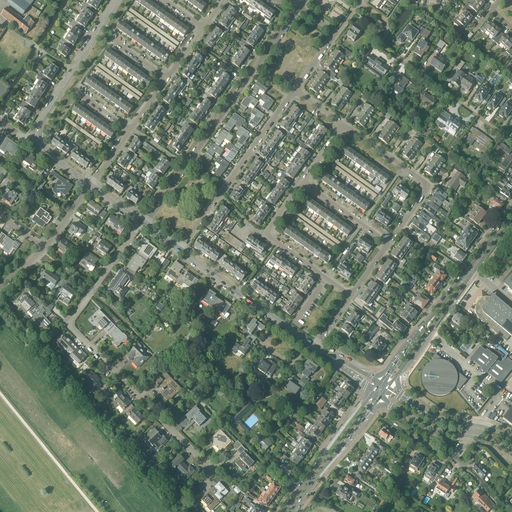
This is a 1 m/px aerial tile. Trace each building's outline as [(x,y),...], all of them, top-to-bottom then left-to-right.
[(3,0),(7,3),(23,15),(34,0),(3,0)] [(84,2),(83,5),(89,9),(90,6),(96,10),(100,3),(94,0),(90,0),(88,4),(84,2)] [(150,2),(147,0),(144,0),(140,5),(145,9),(150,2)] [(198,0),(195,0),(192,5),(197,9),(201,2),(198,0)] [(256,0),(253,0),(249,5),(248,7),(253,11),(254,9),(255,9),(260,2),(256,0)] [(381,5),(374,0),(372,0),(370,3),(378,9),(381,5)] [(483,0),(474,0),(473,2),(481,9),(483,6),(484,4),(482,2),(483,0)] [(155,6),(150,2),(145,9),(150,12),(155,6)] [(201,2),(197,9),(202,12),(206,6),(201,2)] [(265,6),(260,2),(255,9),(260,13),(265,6)] [(481,9),(473,2),(470,5),(468,4),(464,7),(472,14),(474,11),(476,13),(478,11),(479,11),(481,9)] [(81,11),(78,15),(80,16),(89,21),(93,15),(87,11),(89,9),(83,5),(81,4),(80,5),(82,6),(81,8),(80,9),(81,11)] [(155,6),(150,12),(155,16),(160,9),(155,6)] [(270,9),(265,6),(260,13),(265,16),(270,9)] [(472,14),(464,7),(461,11),(463,13),(460,16),(469,23),(471,21),(470,20),(472,18),(470,16),(472,14)] [(1,15),(13,24),(26,34),(34,24),(30,20),(31,19),(27,16),(24,20),(7,8),(1,15)] [(226,13),(233,18),(237,13),(230,8),(226,13)] [(165,12),(160,9),(155,16),(160,19),(165,12)] [(270,9),(265,16),(263,18),(270,23),(273,19),(272,17),(275,13),(270,9)] [(169,16),(165,12),(160,19),(165,23),(169,16)] [(233,18),(226,13),(222,18),(229,23),(231,25),(235,20),(233,18)] [(73,20),(71,23),(78,27),(79,25),(85,28),(89,21),(80,16),(76,22),(73,20)] [(174,19),(169,16),(165,23),(169,26),(174,19)] [(469,23),(460,16),(457,20),(455,18),(452,22),(460,28),(462,26),(464,28),(466,25),(466,26),(469,23)] [(229,23),(222,18),(219,23),(220,24),(218,27),(220,28),(227,33),(229,31),(226,28),(229,23)] [(179,23),(174,19),(169,26),(174,30),(179,23)] [(121,32),(126,26),(121,22),(116,29),(121,32)] [(73,28),(69,34),(78,39),(82,33),(76,29),(78,27),(71,23),(70,26),(73,28)] [(179,23),(174,30),(179,33),(184,26),(179,23)] [(346,36),(354,42),(362,30),(359,28),(360,25),(357,23),(355,25),(346,36)] [(489,35),(496,26),(494,24),(493,25),(491,23),(489,25),(486,23),(480,30),(484,34),(486,32),(489,35)] [(131,29),(126,26),(121,32),(126,36),(131,29)] [(189,30),(184,26),(179,33),(184,37),(189,30)] [(408,26),(406,29),(404,28),(396,40),(401,44),(406,37),(412,42),(415,38),(417,39),(424,30),(421,28),(418,33),(408,26)] [(499,29),(496,26),(489,35),(493,38),(491,40),(495,43),(501,35),(499,33),(500,31),(498,29),(499,29)] [(257,27),(253,33),(260,38),(264,32),(257,27)] [(220,28),(218,30),(215,28),(211,33),(218,38),(220,39),(221,37),(221,38),(224,35),(225,36),(226,34),(228,35),(229,34),(227,33),(220,28)] [(136,33),(131,29),(126,36),(131,39),(136,33)] [(420,37),(425,40),(430,33),(425,30),(420,37)] [(136,33),(131,39),(136,43),(141,36),(136,33)] [(218,38),(211,33),(208,38),(215,43),(218,38)] [(260,38),(253,33),(249,38),(256,43),(260,38)] [(62,38),(60,41),(66,45),(67,42),(73,46),(78,39),(69,34),(65,41),(62,38)] [(501,35),(495,43),(499,46),(500,44),(504,47),(511,39),(508,36),(508,37),(505,35),(504,37),(501,35)] [(145,40),(141,36),(136,43),(141,46),(145,40)] [(215,43),(208,38),(204,43),(211,48),(215,43)] [(243,40),(241,43),(248,48),(250,46),(253,48),(256,43),(249,38),(246,43),(243,40)] [(150,43),(145,40),(141,46),(145,50),(150,43)] [(62,46),(57,52),(66,58),(70,51),(64,47),(66,45),(60,41),(58,44),(62,46)] [(424,53),(426,54),(429,49),(426,47),(427,45),(421,41),(417,48),(418,49),(415,53),(421,58),(424,53)] [(445,44),(440,41),(436,46),(441,50),(445,44)] [(150,43),(145,50),(150,53),(155,47),(150,43)] [(248,48),(241,43),(239,45),(238,45),(237,47),(241,50),(238,53),(245,58),(249,53),(246,51),(248,48)] [(160,50),(155,47),(150,53),(155,57),(160,50)] [(329,59),(338,65),(344,57),(346,58),(348,56),(352,59),(355,55),(352,53),(351,54),(345,49),(341,55),(335,50),(329,59)] [(109,60),(113,54),(108,50),(104,57),(109,60)] [(160,50),(155,57),(160,60),(165,53),(160,50)] [(245,58),(238,53),(236,51),(233,56),(235,58),(242,63),(245,58)] [(165,53),(160,60),(165,64),(170,57),(165,53)] [(118,57),(113,54),(109,60),(113,64),(118,57)] [(192,59),(200,64),(203,59),(206,61),(208,58),(201,54),(199,56),(196,54),(192,59)] [(370,55),(364,63),(372,69),(375,71),(383,77),(388,69),(382,64),(384,63),(377,58),(376,60),(370,55)] [(441,57),(437,55),(430,65),(441,72),(448,63),(440,58),(441,57)] [(123,61),(118,57),(113,64),(118,67),(123,61)] [(242,63),(235,58),(231,63),(238,68),(242,63)] [(200,64),(192,59),(189,64),(196,69),(200,64)] [(338,65),(329,59),(323,67),(325,68),(323,70),(334,78),(336,75),(333,73),(338,65)] [(454,67),(456,68),(460,71),(464,64),(459,60),(454,67)] [(123,61),(118,67),(123,71),(128,64),(123,61)] [(46,70),(55,75),(58,70),(50,64),(46,70)] [(128,64),(123,71),(128,74),(133,67),(128,64)] [(189,64),(185,69),(192,74),(196,69),(189,64)] [(133,67),(128,74),(133,77),(137,71),(133,67)] [(192,74),(185,69),(182,74),(185,77),(183,80),(189,84),(191,81),(189,80),(192,74)] [(223,69),(218,76),(218,77),(220,79),(227,84),(231,79),(227,76),(229,74),(223,69)] [(39,73),(38,76),(47,82),(48,80),(51,81),(55,75),(46,70),(43,75),(39,73)] [(320,71),(314,80),(323,86),(329,78),(332,80),(334,78),(323,70),(322,73),(320,71)] [(142,74),(137,71),(133,77),(138,81),(142,74)] [(458,72),(451,82),(459,88),(460,86),(466,77),(458,72)] [(466,77),(460,86),(468,92),(475,82),(480,85),(486,77),(483,75),(481,79),(475,75),(474,77),(469,73),(466,77)] [(147,78),(142,74),(138,81),(142,84),(147,78)] [(389,87),(400,95),(403,91),(402,90),(409,82),(399,75),(397,77),(402,81),(400,84),(398,82),(395,79),(394,80),(389,87)] [(47,82),(38,76),(36,79),(39,81),(36,87),(44,92),(48,86),(45,85),(47,82)] [(89,87),(94,80),(89,77),(84,83),(89,87)] [(152,81),(147,78),(142,84),(147,88),(152,81)] [(345,82),(340,78),(336,83),(341,87),(345,82)] [(220,79),(216,84),(223,89),(227,84),(220,79)] [(94,80),(89,87),(94,90),(99,84),(94,80)] [(177,80),(174,86),(181,91),(182,92),(186,86),(187,87),(189,84),(183,80),(181,83),(177,80)] [(323,86),(314,80),(308,88),(317,94),(323,86)] [(115,81),(114,83),(111,86),(112,86),(109,90),(110,90),(111,90),(113,92),(114,89),(112,88),(114,86),(117,89),(119,87),(120,84),(115,81)] [(249,93),(254,97),(259,90),(264,94),(268,88),(258,81),(255,85),(255,84),(250,91),(251,91),(249,93)] [(99,84),(94,90),(99,94),(104,87),(99,84)] [(216,84),(213,89),(220,94),(223,89),(216,84)] [(487,94),(491,89),(485,85),(484,87),(483,86),(476,97),(475,99),(479,101),(480,100),(482,101),(483,100),(486,102),(490,97),(487,94)] [(174,86),(170,90),(177,95),(181,91),(174,86)] [(36,87),(32,92),(41,97),(44,92),(36,87)] [(108,91),(104,87),(99,94),(104,97),(108,91)] [(29,90),(27,89),(26,88),(25,90),(31,94),(29,97),(37,103),(41,97),(32,92),(29,90)] [(206,92),(204,95),(211,100),(212,97),(216,99),(220,94),(213,89),(211,88),(207,93),(206,92)] [(337,96),(346,102),(352,94),(343,88),(337,96)] [(177,95),(170,90),(166,96),(173,101),(177,95)] [(108,91),(104,97),(108,101),(113,94),(108,91)] [(418,99),(424,104),(425,103),(431,107),(435,102),(430,99),(431,98),(423,92),(418,99)] [(506,99),(497,93),(496,95),(495,95),(488,105),(488,106),(487,107),(490,110),(492,108),(494,110),(499,103),(502,105),(506,99)] [(118,98),(113,94),(108,101),(113,104),(118,98)] [(259,102),(263,105),(261,108),(267,112),(271,105),(274,101),(264,94),(259,102)] [(205,100),(201,105),(209,111),(211,109),(210,108),(212,105),(209,102),(211,100),(204,95),(202,98),(205,100)] [(239,107),(244,111),(249,104),(254,107),(258,102),(248,95),(245,98),(240,104),(241,105),(239,107)] [(368,99),(364,95),(360,100),(365,104),(368,99)] [(173,101),(166,96),(163,101),(166,103),(164,106),(171,110),(172,108),(170,106),(173,101)] [(346,102),(337,96),(331,104),(340,110),(346,102)] [(22,101),(20,104),(26,108),(28,105),(34,108),(37,103),(29,97),(25,103),(22,101)] [(123,101),(118,98),(113,104),(118,108),(123,101)] [(123,101),(118,108),(123,111),(128,104),(123,101)] [(511,103),(509,102),(507,103),(500,113),(500,114),(499,116),(502,118),(504,116),(506,118),(511,112),(511,103)] [(26,108),(20,104),(18,107),(22,109),(18,114),(27,119),(30,113),(24,110),(26,108)] [(77,115),(81,108),(76,104),(72,111),(77,115)] [(133,108),(128,104),(123,111),(128,115),(133,108)] [(201,105),(198,110),(205,115),(207,112),(208,112),(209,111),(201,105)] [(360,113),(369,119),(375,111),(366,105),(360,113)] [(159,106),(155,112),(162,116),(166,111),(168,113),(171,110),(164,106),(162,109),(159,106)] [(292,111),(291,112),(297,117),(301,112),(302,113),(303,111),(298,107),(296,109),(294,107),(294,108),(293,107),(292,107),(291,109),(291,110),(292,111)] [(86,111),(81,108),(77,115),(82,118),(86,111)] [(251,121),(249,124),(255,128),(257,126),(262,119),(261,119),(264,115),(253,108),(250,113),(255,117),(252,121),(251,121)] [(195,109),(192,114),(194,115),(201,120),(205,115),(198,110),(195,109)] [(91,115),(86,111),(82,118),(86,122),(91,115)] [(155,112),(151,116),(158,121),(162,116),(155,112)] [(291,112),(287,117),(294,122),(297,117),(291,112)] [(392,116),(387,112),(383,117),(388,121),(392,116)] [(443,112),(436,122),(439,125),(438,126),(438,127),(439,128),(440,129),(442,129),(443,128),(445,126),(449,129),(455,134),(458,130),(458,129),(461,131),(461,130),(462,131),(465,127),(461,125),(462,124),(459,122),(459,121),(456,119),(456,120),(451,116),(450,117),(443,112)] [(369,119),(360,113),(354,121),(363,127),(369,119)] [(27,119),(18,114),(14,120),(23,125),(27,119)] [(187,119),(185,121),(192,126),(194,123),(197,126),(201,120),(194,115),(192,114),(188,119),(187,119)] [(240,127),(245,121),(236,114),(234,116),(233,115),(230,120),(230,119),(225,125),(226,126),(224,128),(229,132),(234,125),(239,128),(240,127)] [(96,118),(91,115),(86,122),(91,125),(96,118)] [(158,121),(151,116),(148,122),(155,127),(156,128),(160,122),(158,121)] [(287,117),(284,122),(290,127),(294,122),(287,117)] [(96,118),(91,125),(96,128),(101,122),(96,118)] [(184,124),(181,129),(183,131),(190,136),(193,131),(190,129),(192,126),(185,121),(184,124)] [(384,129),(393,136),(398,128),(390,121),(384,129)] [(105,125),(101,122),(96,128),(101,132),(105,125)] [(155,127),(148,122),(144,127),(151,132),(155,127)] [(282,125),(280,127),(283,129),(281,131),(289,137),(291,138),(293,136),(291,135),(289,133),(292,128),(290,127),(284,122),(282,122),(281,124),(282,125)] [(105,125),(101,132),(106,135),(110,129),(105,125)] [(320,126),(317,131),(323,136),(327,131),(320,126)] [(240,127),(239,128),(235,134),(240,138),(235,145),(240,149),(242,146),(242,147),(246,140),(249,136),(247,135),(249,133),(240,127)] [(115,132),(110,129),(106,135),(110,139),(115,132)] [(393,136),(384,129),(378,138),(387,144),(393,136)] [(407,146),(416,153),(422,145),(418,142),(419,140),(419,138),(415,135),(416,133),(410,129),(407,134),(413,138),(407,146)] [(215,145),(218,147),(219,145),(219,146),(225,139),(229,142),(233,137),(223,130),(220,133),(216,139),(216,140),(214,142),(216,143),(215,145)] [(275,134),(274,136),(280,141),(282,142),(286,138),(288,139),(289,137),(281,131),(280,133),(277,131),(276,130),(275,131),(274,133),(274,134),(275,134)] [(315,130),(312,135),(313,136),(320,141),(323,136),(317,131),(315,130)] [(475,130),(465,143),(470,146),(474,140),(479,143),(476,148),(484,153),(492,142),(475,130)] [(183,131),(179,136),(186,141),(190,136),(183,131)] [(0,133),(0,137),(5,141),(1,147),(0,148),(0,149),(5,153),(7,151),(13,155),(19,147),(0,133)] [(56,133),(51,139),(54,141),(52,144),(57,147),(61,141),(56,137),(58,134),(56,133)] [(312,135),(308,140),(317,146),(320,141),(313,136),(312,135)] [(179,136),(175,141),(182,146),(186,141),(179,136)] [(274,136),(270,141),(277,146),(278,146),(279,147),(282,142),(280,141),(274,136)] [(135,139),(131,144),(138,149),(141,144),(135,139)] [(302,143),(301,145),(309,151),(310,149),(313,151),(317,146),(308,140),(308,139),(304,144),(302,143)] [(172,142),(167,148),(174,152),(176,149),(179,152),(182,146),(175,141),(174,140),(172,142)] [(268,144),(267,146),(273,151),(276,152),(277,150),(275,149),(278,146),(277,146),(270,141),(269,140),(268,141),(267,142),(267,143),(268,144)] [(61,141),(57,147),(62,151),(66,144),(61,141)] [(66,144),(62,151),(66,154),(69,151),(71,153),(75,147),(73,145),(72,146),(68,142),(66,144)] [(141,144),(152,152),(154,149),(143,142),(141,144)] [(232,160),(236,154),(239,150),(229,143),(225,148),(230,152),(225,159),(230,163),(232,160)] [(499,147),(495,153),(505,160),(501,165),(507,169),(511,161),(511,159),(511,158),(511,156),(511,148),(511,149),(510,149),(502,143),(499,147)] [(131,144),(128,149),(131,152),(129,154),(135,158),(137,156),(134,154),(138,149),(131,144)] [(218,147),(215,145),(213,144),(210,147),(206,153),(207,154),(205,157),(210,161),(213,158),(212,157),(215,153),(220,156),(223,151),(218,147)] [(301,149),(298,153),(307,160),(310,155),(307,153),(309,151),(301,145),(299,147),(301,149)] [(267,146),(263,151),(270,156),(272,157),(276,152),(273,151),(267,146)] [(346,157),(351,150),(346,146),(341,153),(346,157)] [(416,153),(407,146),(401,154),(410,161),(416,153)] [(439,149),(434,146),(430,151),(435,154),(439,149)] [(75,147),(71,153),(73,155),(71,158),(76,161),(81,155),(82,153),(77,150),(78,149),(75,147)] [(355,153),(351,150),(346,157),(351,160),(355,153)] [(260,156),(259,159),(261,160),(267,164),(269,165),(270,163),(269,162),(272,157),(270,156),(263,151),(259,156),(260,156)] [(22,160),(30,166),(29,168),(33,171),(36,167),(35,167),(37,164),(34,162),(34,163),(33,162),(35,159),(27,153),(22,160)] [(297,153),(294,158),(303,165),(307,160),(298,153),(297,153)] [(360,157),(355,153),(351,160),(356,164),(360,157)] [(124,154),(121,159),(129,165),(133,160),(134,161),(135,158),(129,154),(128,156),(124,154)] [(81,155),(76,161),(81,165),(86,158),(81,155)] [(436,155),(431,163),(439,169),(445,161),(436,155)] [(86,158),(81,165),(86,168),(87,167),(90,169),(95,161),(90,157),(89,158),(87,156),(86,158)] [(222,174),(222,175),(227,168),(226,168),(229,164),(219,157),(215,162),(220,166),(215,173),(220,176),(222,174)] [(365,160),(360,157),(356,164),(360,167),(365,160)] [(294,158),(290,163),(291,163),(300,170),(303,165),(294,158)] [(121,159),(117,164),(126,170),(129,165),(121,159)] [(159,164),(167,170),(171,165),(162,159),(159,164)] [(254,163),(252,166),(259,170),(261,172),(267,164),(261,160),(259,159),(257,161),(256,160),(256,161),(255,161),(253,163),(254,163)] [(370,164),(365,160),(360,167),(365,170),(370,164)] [(291,163),(287,168),(289,170),(296,175),(300,170),(291,163)] [(439,169),(431,163),(425,171),(434,178),(439,169)] [(167,170),(159,164),(155,169),(154,168),(152,170),(158,175),(160,172),(163,175),(167,170)] [(375,167),(370,164),(365,170),(370,174),(375,167)] [(453,169),(458,172),(462,168),(457,164),(453,169)] [(38,172),(41,174),(46,167),(44,165),(38,172)] [(250,169),(248,171),(255,176),(259,170),(252,166),(251,166),(250,168),(250,169)] [(375,167),(370,174),(368,177),(373,180),(375,177),(380,171),(375,167)] [(282,172),(281,174),(282,175),(283,176),(288,180),(290,178),(292,180),(296,175),(289,170),(287,168),(283,173),(282,172)] [(158,175),(152,170),(151,169),(149,172),(151,173),(148,178),(150,179),(156,184),(160,179),(157,177),(158,175)] [(246,174),(245,176),(251,181),(255,176),(248,171),(248,172),(248,171),(246,174)] [(384,174),(380,171),(375,177),(380,181),(384,174)] [(111,187),(116,180),(111,177),(113,174),(110,172),(106,178),(108,180),(106,183),(111,187)] [(457,172),(448,185),(455,190),(460,183),(464,186),(467,181),(463,179),(464,177),(457,172)] [(6,179),(13,184),(17,179),(10,174),(6,179)] [(326,184),(331,178),(326,174),(321,181),(326,184)] [(389,178),(384,174),(380,181),(385,184),(389,178)] [(282,175),(278,180),(281,182),(279,185),(285,190),(286,189),(288,187),(287,187),(289,184),(286,182),(288,180),(283,176),(282,175)] [(242,183),(240,185),(247,190),(248,187),(250,185),(249,184),(251,181),(245,176),(244,177),(244,176),(242,179),(243,179),(241,182),(242,183)] [(60,178),(52,189),(53,190),(52,192),(56,195),(57,193),(59,191),(65,196),(67,195),(68,193),(73,186),(67,182),(60,178)] [(116,180),(111,187),(116,190),(121,184),(122,182),(117,178),(116,180)] [(336,181),(331,178),(326,184),(331,188),(336,181)] [(156,184),(150,179),(146,185),(153,189),(156,184)] [(43,180),(36,191),(38,193),(46,182),(43,180)] [(340,184),(336,181),(331,188),(336,191),(340,184)] [(499,182),(498,184),(499,184),(504,188),(504,189),(511,194),(511,192),(511,186),(507,183),(505,182),(503,185),(499,182)] [(121,184),(116,190),(121,194),(123,191),(126,192),(130,186),(128,185),(126,188),(121,184)] [(345,188),(340,184),(336,191),(340,195),(345,188)] [(498,184),(496,186),(502,191),(500,193),(508,199),(508,198),(509,198),(510,196),(511,194),(504,189),(504,188),(499,184),(498,184)] [(235,190),(233,192),(240,197),(244,191),(245,192),(247,190),(240,185),(238,188),(237,187),(236,187),(235,189),(235,190)] [(279,185),(275,190),(282,195),(282,194),(282,195),(284,192),(285,190),(279,185)] [(399,197),(405,189),(399,185),(393,194),(393,196),(395,197),(396,197),(397,195),(399,197)] [(132,188),(130,186),(126,192),(128,194),(126,197),(131,201),(137,192),(132,189),(132,188)] [(350,191),(345,188),(340,195),(345,198),(350,191)] [(437,188),(434,193),(439,197),(437,200),(442,203),(448,208),(450,204),(444,200),(447,195),(437,188)] [(405,189),(399,197),(405,201),(410,193),(405,189)] [(17,195),(12,191),(11,193),(7,190),(6,190),(5,191),(5,192),(6,192),(2,198),(5,200),(4,202),(5,201),(10,205),(13,201),(15,203),(17,199),(15,198),(17,195)] [(275,190),(271,195),(278,200),(279,200),(280,197),(282,195),(275,190)] [(350,191),(345,198),(350,201),(355,195),(350,191)] [(137,192),(131,201),(136,204),(137,203),(140,205),(145,197),(141,194),(140,195),(137,192)] [(231,195),(230,198),(236,202),(240,197),(233,192),(233,193),(233,192),(231,195)] [(266,200),(264,202),(269,206),(271,203),(274,206),(274,205),(275,205),(277,203),(276,203),(278,200),(271,195),(267,201),(266,200)] [(355,195),(350,201),(355,205),(360,198),(355,195)] [(503,204),(504,203),(506,200),(501,197),(500,197),(497,195),(495,198),(494,199),(493,197),(491,200),(492,201),(489,205),(490,206),(489,208),(493,211),(494,211),(495,209),(498,212),(504,205),(503,204)] [(431,196),(428,201),(434,205),(431,208),(436,211),(446,218),(448,216),(452,210),(450,209),(447,214),(438,208),(442,203),(437,200),(431,196)] [(309,209),(313,202),(308,198),(304,205),(309,209)] [(360,198),(355,205),(360,208),(364,202),(360,198)] [(85,209),(95,216),(93,218),(97,220),(99,216),(103,219),(107,213),(91,201),(85,209)] [(261,204),(257,209),(259,210),(267,216),(267,215),(267,216),(269,213),(270,210),(267,208),(269,206),(264,202),(262,201),(260,203),(261,204)] [(318,205),(313,202),(309,209),(313,212),(318,205)] [(364,202),(360,208),(365,212),(369,205),(364,202)] [(478,208),(474,214),(482,220),(485,216),(484,216),(485,213),(480,210),(482,207),(476,203),(474,205),(478,208)] [(426,204),(422,209),(428,213),(426,216),(431,219),(440,226),(443,223),(433,216),(436,211),(431,208),(426,204)] [(318,205),(313,212),(318,216),(323,209),(318,205)] [(220,210),(219,213),(225,218),(229,212),(223,207),(222,208),(222,207),(220,210)] [(49,216),(49,215),(42,210),(40,208),(31,220),(36,224),(36,223),(42,227),(45,223),(47,224),(51,218),(49,216)] [(323,209),(318,216),(323,219),(328,212),(323,209)] [(258,213),(256,216),(263,221),(265,218),(267,216),(259,210),(258,212),(258,213)] [(380,223),(386,216),(380,212),(381,211),(379,210),(375,216),(376,217),(375,219),(380,223)] [(328,212),(323,219),(328,222),(333,216),(328,212)] [(420,212),(417,216),(423,221),(420,224),(425,227),(434,233),(436,230),(427,223),(431,219),(426,216),(420,212)] [(217,216),(215,218),(222,223),(225,218),(219,213),(218,213),(216,215),(217,216)] [(466,216),(464,219),(468,223),(470,224),(472,221),(477,225),(478,223),(479,223),(482,220),(474,214),(470,219),(466,216)] [(105,225),(109,228),(110,226),(121,234),(127,226),(112,215),(105,225)] [(256,216),(252,222),(259,227),(259,226),(260,226),(261,224),(263,221),(256,216)] [(337,219),(333,216),(328,222),(333,226),(337,219)] [(386,216),(380,223),(386,227),(391,220),(386,216)] [(213,221),(211,223),(220,229),(224,224),(222,223),(215,218),(214,218),(213,218),(212,220),(212,221),(213,221)] [(337,219),(333,226),(337,229),(342,223),(337,219)] [(413,225),(411,229),(415,231),(425,239),(427,236),(428,236),(422,231),(425,227),(420,224),(415,219),(411,224),(413,225)] [(69,233),(72,235),(73,233),(74,234),(76,232),(81,236),(82,234),(83,235),(85,231),(84,231),(85,229),(92,234),(94,231),(84,224),(82,227),(81,226),(78,223),(77,225),(75,224),(71,229),(69,232),(69,233)] [(220,229),(211,223),(211,224),(210,223),(208,226),(209,226),(207,229),(216,235),(220,229)] [(342,223),(337,229),(342,233),(347,226),(342,223)] [(468,223),(462,231),(464,233),(465,232),(474,239),(476,235),(477,232),(478,232),(479,230),(471,225),(470,224),(468,223)] [(289,237),(293,230),(288,226),(284,233),(289,237)] [(347,226),(342,233),(347,236),(352,230),(347,226)] [(298,233),(293,230),(289,237),(293,240),(298,233)] [(93,239),(95,237),(99,240),(102,235),(97,231),(93,236),(88,243),(91,245),(93,242),(92,242),(92,241),(93,242),(94,240),(93,239)] [(464,233),(461,238),(470,244),(474,239),(465,232),(464,233)] [(298,233),(293,240),(298,244),(303,237),(298,233)] [(0,236),(0,245),(3,247),(1,250),(7,255),(14,245),(13,244),(14,242),(2,234),(0,236)] [(435,234),(431,239),(437,244),(441,238),(435,234)] [(197,242),(194,247),(195,247),(194,248),(197,249),(199,251),(204,244),(206,241),(199,236),(195,241),(197,242)] [(250,246),(255,240),(255,239),(253,237),(252,238),(250,236),(245,243),(250,246)] [(303,237),(298,244),(303,247),(308,240),(303,237)] [(362,237),(357,245),(362,249),(365,244),(368,241),(362,237)] [(143,246),(139,252),(147,258),(151,252),(154,254),(157,249),(148,243),(149,242),(144,238),(140,244),(143,246)] [(399,243),(408,250),(412,244),(416,247),(418,244),(411,239),(409,242),(404,238),(402,241),(401,240),(399,243)] [(458,240),(455,244),(464,251),(467,247),(468,247),(470,244),(461,238),(458,241),(458,240)] [(63,240),(57,248),(69,256),(74,248),(63,240)] [(257,241),(255,240),(250,246),(255,250),(260,243),(258,241),(257,241)] [(313,244),(308,240),(303,247),(308,250),(313,244)] [(102,241),(96,248),(106,255),(112,247),(102,241)] [(362,249),(361,250),(366,254),(368,252),(373,245),(372,244),(368,241),(365,244),(362,249)] [(260,243),(255,250),(254,252),(262,258),(263,256),(264,255),(266,252),(264,251),(266,247),(265,247),(266,247),(263,245),(260,243)] [(408,250),(399,243),(396,247),(397,247),(396,250),(404,256),(406,257),(410,251),(408,250)] [(204,244),(199,251),(200,251),(202,253),(205,254),(210,248),(204,244)] [(313,244),(308,250),(313,254),(317,247),(313,244)] [(210,248),(205,254),(205,255),(207,257),(208,257),(210,258),(215,251),(217,249),(211,245),(210,248)] [(317,247),(313,254),(317,257),(322,251),(317,247)] [(454,247),(450,253),(455,256),(454,258),(461,263),(466,256),(459,251),(454,247)] [(404,256),(396,250),(394,249),(392,252),(393,253),(391,256),(397,259),(395,262),(402,267),(405,262),(405,261),(402,259),(404,256)] [(215,251),(210,258),(210,259),(212,261),(213,260),(215,262),(216,261),(218,263),(223,256),(221,254),(220,255),(215,251)] [(327,254),(322,251),(317,257),(322,261),(327,254)] [(350,253),(348,251),(339,263),(342,265),(337,271),(340,273),(339,274),(342,277),(349,266),(347,265),(348,264),(344,261),(350,253)] [(147,258),(139,252),(137,255),(136,254),(126,267),(134,273),(139,267),(141,269),(149,259),(147,258)] [(79,264),(91,273),(95,267),(94,266),(98,261),(87,254),(85,257),(84,256),(82,259),(83,259),(79,264)] [(271,261),(268,264),(273,267),(275,265),(280,258),(275,254),(274,256),(272,255),(269,259),(271,261)] [(327,254),(322,261),(327,264),(332,258),(327,254)] [(223,256),(218,263),(221,265),(220,266),(221,266),(220,267),(223,269),(223,268),(226,270),(231,263),(225,259),(227,257),(224,255),(223,256)] [(157,264),(160,267),(165,260),(162,257),(157,264)] [(280,258),(275,265),(279,268),(284,261),(284,260),(285,259),(285,258),(283,257),(282,258),(281,259),(280,258)] [(162,272),(169,262),(166,260),(159,269),(162,272)] [(284,261),(279,268),(283,271),(289,264),(287,263),(288,262),(288,260),(286,260),(285,260),(284,261)] [(402,267),(395,262),(393,264),(388,261),(386,263),(385,262),(383,265),(384,266),(392,272),(396,267),(402,271),(404,268),(402,267)] [(176,282),(181,275),(179,273),(183,268),(176,263),(167,275),(176,282)] [(231,263),(226,270),(228,272),(229,272),(231,274),(236,267),(231,263)] [(283,271),(282,273),(286,276),(293,267),(293,266),(293,265),(292,264),(291,264),(290,265),(289,264),(283,271)] [(435,264),(433,267),(437,270),(435,272),(436,272),(434,275),(435,276),(435,275),(442,281),(443,282),(445,279),(445,278),(446,276),(438,271),(440,268),(435,264)] [(350,267),(349,266),(342,277),(345,279),(346,278),(349,279),(353,273),(349,270),(351,268),(350,267)] [(381,268),(378,271),(388,278),(392,272),(384,266),(382,269),(381,268)] [(134,273),(126,267),(124,270),(123,269),(112,284),(108,290),(121,299),(127,290),(125,289),(125,288),(122,286),(127,280),(130,282),(136,274),(134,273)] [(236,267),(231,274),(233,276),(234,276),(236,277),(241,270),(236,267)] [(293,267),(286,276),(288,278),(290,276),(292,278),(298,270),(297,270),(293,267)] [(236,278),(239,280),(239,279),(241,281),(242,281),(244,283),(246,279),(249,276),(247,274),(241,270),(236,277),(236,278)] [(44,274),(39,280),(43,284),(45,282),(47,281),(50,283),(52,284),(51,286),(50,285),(49,285),(48,288),(50,290),(51,290),(54,286),(55,286),(56,284),(59,286),(64,279),(60,277),(59,276),(58,279),(55,276),(51,274),(47,271),(45,274),(44,274)] [(388,278),(378,271),(376,275),(377,276),(376,278),(381,282),(379,284),(386,289),(388,287),(386,286),(391,280),(388,278)] [(181,275),(176,282),(182,286),(184,283),(191,289),(189,291),(193,294),(199,287),(195,285),(198,281),(186,273),(183,276),(181,275)] [(148,281),(138,274),(137,275),(147,283),(148,281)] [(511,274),(503,285),(511,291),(511,292),(511,293),(511,294),(511,293),(511,274)] [(304,281),(304,282),(312,287),(315,283),(313,282),(315,280),(309,275),(307,277),(304,281)] [(432,277),(430,279),(432,281),(440,286),(442,283),(441,283),(442,281),(435,275),(435,276),(433,277),(432,277)] [(64,279),(59,286),(60,287),(62,289),(60,292),(63,295),(66,297),(63,302),(67,305),(76,293),(72,290),(68,288),(66,286),(69,283),(67,282),(64,279)] [(256,291),(263,282),(258,279),(251,288),(256,291)] [(302,280),(299,284),(301,286),(309,291),(312,287),(304,282),(304,281),(302,280)] [(429,283),(428,285),(429,285),(435,290),(436,289),(437,290),(440,286),(432,281),(430,283),(429,283)] [(267,285),(263,282),(256,291),(260,294),(265,287),(267,285)] [(370,285),(367,288),(377,295),(381,289),(384,292),(386,289),(379,284),(377,287),(372,283),(370,285)] [(299,284),(296,288),(298,290),(306,295),(309,291),(301,286),(299,284)] [(426,287),(424,290),(432,295),(433,294),(434,294),(436,291),(435,290),(429,285),(427,288),(426,287)] [(265,287),(260,294),(264,297),(271,288),(269,290),(265,287)] [(276,291),(271,288),(264,297),(269,301),(276,291)] [(377,295),(367,288),(365,291),(366,292),(364,294),(373,301),(377,295)] [(204,298),(202,301),(213,309),(214,307),(220,299),(214,295),(215,293),(210,290),(205,297),(204,297),(203,298),(204,298)] [(276,291),(269,301),(273,304),(279,296),(280,294),(276,291)] [(295,292),(293,292),(290,297),(292,299),(292,298),(300,304),(303,299),(297,295),(298,294),(295,292)] [(42,308),(44,306),(34,294),(29,299),(25,296),(19,302),(21,304),(19,307),(25,313),(28,311),(32,317),(39,311),(34,305),(37,303),(42,308)] [(373,301),(364,294),(363,294),(361,297),(362,298),(360,300),(365,304),(363,306),(372,312),(374,310),(370,307),(372,304),(371,304),(373,301)] [(419,294),(416,298),(419,300),(425,305),(429,301),(421,295),(419,294)] [(494,298),(490,297),(487,297),(485,297),(483,298),(482,299),(480,300),(479,301),(477,302),(476,304),(476,306),(475,308),(475,309),(475,311),(475,313),(476,315),(477,317),(478,318),(480,320),(505,341),(510,336),(511,337),(511,311),(494,296),(494,298)] [(292,299),(289,302),(297,308),(300,304),(292,298),(292,299)] [(416,298),(413,302),(414,303),(416,304),(422,309),(425,305),(419,300),(416,298)] [(214,307),(213,309),(216,311),(224,317),(227,319),(229,315),(227,313),(232,306),(227,302),(226,303),(220,299),(214,307)] [(289,302),(286,307),(294,312),(297,308),(289,302)] [(42,308),(39,311),(32,317),(44,329),(50,323),(42,314),(45,311),(47,314),(50,312),(54,306),(49,303),(46,307),(44,306),(42,308)] [(408,306),(404,311),(406,313),(414,319),(416,316),(415,316),(417,313),(410,308),(408,306)] [(294,312),(286,307),(283,311),(291,316),(294,312)] [(108,333),(114,326),(110,322),(111,322),(99,310),(92,317),(98,323),(97,324),(102,330),(104,329),(108,333)] [(350,318),(357,323),(359,319),(360,320),(363,316),(354,310),(351,313),(352,314),(350,318)] [(404,311),(400,317),(402,318),(409,324),(411,321),(412,322),(414,319),(406,313),(404,311)] [(459,326),(462,322),(464,323),(465,321),(464,320),(464,319),(462,317),(460,315),(460,316),(456,313),(453,316),(454,317),(452,320),(452,322),(450,324),(458,330),(460,327),(459,326)] [(385,325),(388,322),(386,320),(387,318),(383,315),(383,314),(378,320),(385,325)] [(357,323),(350,318),(347,322),(346,321),(343,324),(345,325),(351,330),(353,331),(355,327),(354,326),(357,323)] [(250,338),(252,336),(251,335),(256,327),(262,331),(265,327),(254,319),(242,336),(246,339),(248,336),(250,338)] [(393,326),(388,322),(385,325),(392,331),(392,330),(393,329),(401,335),(403,332),(404,333),(406,330),(405,330),(406,329),(401,325),(402,324),(400,323),(399,324),(397,322),(393,326)] [(470,331),(475,335),(478,331),(475,329),(475,328),(470,324),(469,325),(473,328),(470,331)] [(351,330),(345,325),(342,329),(341,328),(338,332),(347,338),(350,334),(349,333),(351,330)] [(117,328),(114,326),(108,333),(110,335),(109,335),(115,341),(113,343),(117,347),(119,345),(119,346),(120,345),(120,344),(122,342),(123,343),(127,339),(117,328)] [(62,338),(57,344),(61,348),(62,347),(68,353),(75,346),(63,334),(61,337),(62,338)] [(248,336),(246,339),(247,340),(242,347),(236,343),(231,351),(235,354),(238,350),(242,353),(242,354),(244,356),(256,339),(252,336),(250,338),(248,336)] [(374,346),(381,352),(385,346),(380,342),(382,340),(378,337),(372,345),(374,346)] [(141,347),(138,344),(126,356),(130,361),(136,355),(138,357),(132,363),(138,368),(148,357),(140,349),(141,347)] [(75,346),(68,353),(79,364),(86,357),(85,357),(87,356),(83,352),(82,354),(75,346)] [(374,346),(370,351),(372,352),(370,354),(378,360),(381,356),(380,356),(383,353),(381,352),(374,346)] [(470,359),(482,369),(481,369),(481,370),(479,370),(479,371),(479,372),(480,373),(481,374),(482,374),(483,374),(484,374),(485,374),(486,373),(487,373),(500,384),(511,369),(511,362),(505,357),(500,363),(497,360),(498,359),(486,349),(485,351),(480,347),(470,359)] [(429,391),(430,392),(432,393),(433,393),(435,394),(436,394),(437,394),(438,394),(439,394),(440,394),(442,394),(443,394),(444,394),(445,393),(447,392),(448,392),(448,391),(449,391),(450,390),(451,390),(451,389),(452,388),(453,388),(453,387),(453,386),(454,385),(459,391),(467,380),(435,354),(432,358),(436,363),(434,363),(433,364),(432,364),(431,365),(430,366),(429,366),(428,367),(427,368),(427,369),(426,370),(425,371),(425,372),(424,373),(424,374),(424,375),(423,376),(423,377),(423,378),(423,379),(423,380),(423,381),(424,382),(424,383),(424,384),(425,385),(425,386),(426,387),(427,388),(427,389),(428,390),(429,391)] [(65,358),(60,363),(63,366),(68,361),(65,358)] [(262,361),(257,369),(265,375),(267,372),(271,375),(275,370),(274,369),(277,366),(269,360),(266,364),(262,361)] [(302,378),(300,381),(305,385),(309,387),(310,384),(311,384),(308,381),(309,380),(308,378),(311,373),(313,374),(318,367),(308,360),(303,367),(306,369),(302,375),(304,376),(302,378)] [(247,368),(242,365),(238,370),(243,373),(247,368)] [(332,381),(338,373),(334,370),(328,378),(332,381)] [(88,381),(86,383),(92,389),(94,388),(97,391),(108,380),(102,374),(98,378),(94,374),(91,371),(85,378),(88,381)] [(152,380),(158,386),(160,384),(164,388),(162,390),(163,391),(162,393),(168,399),(175,393),(176,394),(180,390),(161,371),(152,380)] [(283,386),(278,392),(291,402),(299,390),(301,391),(305,385),(300,381),(296,386),(290,382),(285,388),(283,386)] [(343,383),(340,387),(342,389),(349,395),(353,390),(352,389),(355,386),(347,381),(345,384),(344,383),(343,383)] [(218,389),(223,394),(226,391),(222,386),(218,389)] [(342,389),(338,394),(345,400),(349,395),(342,389)] [(126,412),(132,406),(130,404),(131,403),(126,398),(127,398),(119,391),(114,396),(116,399),(114,401),(115,401),(113,403),(117,407),(119,406),(123,410),(124,410),(120,414),(122,416),(126,412)] [(338,394),(334,399),(342,405),(345,400),(338,394)] [(320,397),(318,400),(324,405),(329,408),(331,405),(338,410),(342,405),(334,399),(330,404),(327,401),(326,402),(320,397)] [(315,403),(315,404),(321,408),(324,405),(318,400),(317,401),(315,403)] [(231,417),(237,423),(253,407),(248,401),(231,417)] [(132,406),(126,412),(128,415),(137,424),(143,418),(137,412),(138,411),(135,408),(135,409),(132,406)] [(511,406),(503,419),(511,425),(511,406)] [(200,411),(196,407),(186,417),(190,421),(192,419),(199,427),(206,420),(199,413),(200,411)] [(324,411),(320,416),(328,422),(332,417),(324,411)] [(320,416),(317,421),(325,427),(328,422),(320,416)] [(317,421),(313,427),(321,433),(325,427),(317,421)] [(249,431),(240,422),(238,424),(247,433),(249,431)] [(306,430),(304,433),(307,436),(310,432),(317,438),(321,433),(313,427),(311,425),(310,425),(308,428),(308,427),(306,430)] [(161,438),(158,434),(159,433),(154,429),(142,440),(147,445),(149,443),(152,447),(154,445),(159,450),(168,441),(163,436),(161,438)] [(387,441),(389,437),(391,439),(393,437),(389,434),(384,429),(379,436),(385,440),(387,441)] [(209,441),(220,452),(230,441),(220,430),(209,441)] [(271,444),(261,433),(254,440),(265,451),(271,444)] [(302,438),(298,443),(301,444),(308,450),(312,444),(305,439),(303,438),(302,438)] [(293,442),(291,445),(295,448),(297,450),(304,455),(308,450),(301,444),(298,443),(295,440),(294,440),(293,442)] [(237,450),(242,446),(237,441),(233,446),(237,450)] [(365,455),(372,460),(380,449),(383,451),(385,448),(379,443),(376,448),(372,445),(365,455)] [(242,446),(237,450),(242,455),(238,458),(240,459),(235,464),(242,471),(247,466),(249,468),(254,463),(246,455),(248,452),(242,446)] [(293,455),(300,460),(304,455),(297,450),(293,455)] [(421,462),(424,459),(417,454),(415,458),(412,461),(413,461),(412,462),(410,460),(405,457),(400,465),(401,465),(405,467),(406,466),(409,467),(409,468),(415,472),(418,467),(421,469),(424,464),(421,462)] [(293,456),(290,460),(294,463),(293,463),(296,465),(297,465),(300,460),(293,455),(293,456)] [(372,460),(365,455),(356,467),(363,472),(372,460)] [(188,468),(182,462),(184,460),(180,456),(170,465),(174,470),(176,468),(187,479),(195,471),(190,466),(188,468)] [(291,467),(286,463),(280,471),(289,476),(293,470),(290,468),(291,467)] [(433,483),(437,476),(434,474),(438,468),(432,464),(425,474),(426,474),(424,477),(433,483)] [(478,464),(472,469),(482,479),(487,474),(478,464)] [(344,480),(344,481),(353,487),(355,487),(358,483),(357,481),(348,475),(346,478),(345,478),(344,480)] [(436,489),(444,494),(445,495),(447,492),(449,493),(450,491),(452,492),(453,491),(445,485),(446,484),(444,482),(445,481),(442,479),(436,489)] [(272,485),(270,488),(277,493),(280,488),(274,483),(272,482),(271,484),(272,485)] [(210,491),(219,501),(227,494),(224,491),(225,489),(219,483),(213,489),(213,488),(210,491)] [(341,487),(336,494),(347,501),(350,503),(353,497),(356,499),(360,494),(352,489),(350,493),(341,487)] [(270,488),(267,493),(274,497),(276,494),(277,493),(270,488)] [(474,494),(472,497),(475,501),(476,501),(480,497),(484,501),(487,497),(479,490),(477,489),(474,492),(475,493),(474,494)] [(219,501),(210,491),(206,494),(207,495),(201,501),(207,507),(206,508),(210,511),(219,503),(218,503),(220,501),(219,501)] [(265,494),(263,497),(270,502),(274,497),(267,493),(265,494)] [(260,499),(258,501),(260,502),(267,507),(270,502),(263,497),(261,500),(260,499)] [(480,497),(476,501),(477,503),(479,504),(482,507),(480,509),(478,511),(487,511),(494,506),(489,500),(487,497),(484,501),(480,497)]
